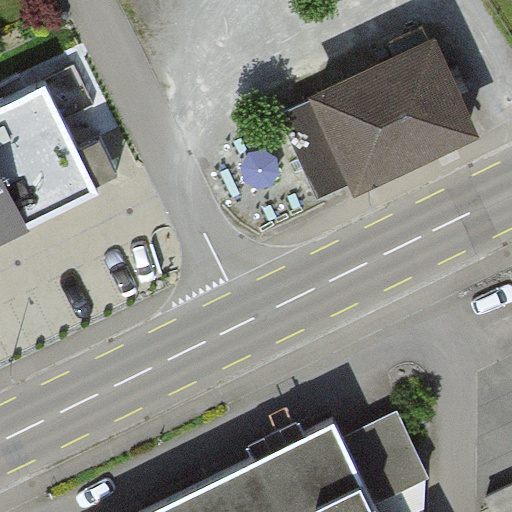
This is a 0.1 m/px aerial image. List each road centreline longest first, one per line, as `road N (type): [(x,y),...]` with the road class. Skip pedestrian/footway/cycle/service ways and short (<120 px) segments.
road 1 (residential): [(250,322),(89,0)]
road 2 (primary): [(250,322),(511,195)]
road 3 (primary): [(0,444),(250,322)]
